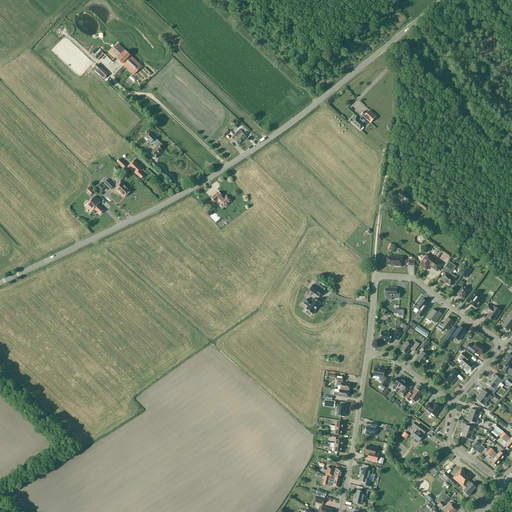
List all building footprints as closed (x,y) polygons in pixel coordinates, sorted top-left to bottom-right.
[(129,70),(134,75),(142,67),(130,56),(130,55),(125,51),(118,44),(110,52),(115,56),(118,58),(117,59),(118,59),(117,59),(122,64),(129,70)] [(94,70),(106,80),(105,81),(109,84),(111,82),(108,78),(109,78),(105,74),(97,66),(94,70)] [(128,82),(134,88),(138,84),(132,78),(128,82)] [(360,130),(364,125),(363,123),(366,120),(370,123),(376,116),(369,110),(366,114),(364,111),(361,115),(362,116),(359,120),(356,117),(351,122),(360,130)] [(246,137),(241,131),(235,136),(241,142),(246,137)] [(155,138),(156,138),(149,132),(144,137),(151,143),(152,142),(156,146),(157,145),(157,146),(152,152),(156,156),(162,150),(161,148),(163,146),(160,142),(155,138)] [(241,142),(235,136),(234,135),(231,138),(238,145),(241,142)] [(116,162),(123,168),(126,165),(119,158),(116,162)] [(143,169),(134,160),(128,166),(135,173),(141,179),(144,175),(141,172),(143,169)] [(107,179),(104,183),(111,189),(114,186),(107,179)] [(119,181),(115,185),(117,187),(114,189),(124,198),(125,196),(130,191),(121,183),(119,181)] [(226,195),(223,198),(222,196),(218,192),(211,198),(215,203),(217,200),(219,202),(220,202),(225,207),(231,201),(226,195)] [(402,201),(403,200),(406,202),(409,199),(401,192),(397,197),(402,201)] [(98,205),(101,202),(95,196),(85,206),(91,212),(92,211),(94,213),(96,211),(100,214),(103,210),(98,205)] [(415,202),(423,208),(424,206),(417,200),(415,202)] [(426,270),(429,265),(437,271),(442,264),(427,255),(420,265),(426,270)] [(394,265),(394,266),(402,267),(403,257),(392,256),(392,257),(387,257),(387,265),(394,265)] [(449,274),(452,270),(446,266),(442,272),(444,274),(440,279),(450,286),(455,279),(449,274)] [(462,299),(466,294),(469,290),(467,288),(466,288),(462,285),(464,283),(460,280),(454,289),(457,292),(456,294),(462,299)] [(312,291),(318,296),(315,299),(313,302),(309,299),(306,304),(309,307),(307,310),(314,315),(322,305),(318,302),(321,298),(325,293),(316,286),(312,291)] [(394,296),(394,298),(399,298),(400,291),(396,291),(397,288),(392,288),(386,288),(385,296),(394,296)] [(471,297),(474,298),(470,304),(476,308),(482,300),(478,298),(480,294),(475,291),(471,297)] [(425,312),(422,310),(427,303),(422,299),(416,307),(419,310),(417,313),(422,317),(425,312)] [(500,311),(493,307),(493,308),(488,304),(484,310),(489,313),(487,316),(493,321),(500,311)] [(426,319),(431,322),(432,321),(435,323),(442,314),(436,310),(435,311),(433,309),(426,319)] [(507,330),(509,328),(510,329),(511,325),(511,317),(510,317),(508,320),(507,319),(503,324),(504,325),(503,327),(507,330)] [(447,318),(442,325),(440,323),(436,328),(441,332),(444,328),(447,330),(453,322),(447,318)] [(467,332),(459,326),(457,329),(454,327),(445,339),(449,341),(453,336),(459,341),(463,335),(464,336),(467,332)] [(392,338),(393,338),(396,340),(401,332),(396,329),(393,334),(381,332),(380,340),(385,341),(385,343),(390,344),(391,338),(392,338)] [(419,332),(426,337),(428,334),(421,329),(419,332)] [(414,340),(411,344),(407,341),(400,350),(406,355),(411,348),(414,350),(419,344),(414,340)] [(425,351),(431,343),(426,340),(420,347),(425,351)] [(476,351),(481,355),(485,349),(477,343),(474,347),(470,344),(466,349),(474,354),(476,351)] [(422,352),(416,360),(422,365),(428,356),(422,352)] [(467,360),(469,358),(463,353),(460,356),(463,359),(460,363),(467,370),(472,365),(467,360)] [(511,376),(511,368),(510,367),(511,364),(505,359),(501,364),(508,369),(506,372),(511,376)] [(384,389),(386,386),(384,385),(388,380),(385,378),(384,377),(385,369),(381,368),(381,369),(374,368),(373,376),(379,377),(379,379),(382,382),(379,386),(384,389)] [(457,378),(455,376),(458,373),(453,369),(450,372),(450,373),(444,381),(450,386),(457,378)] [(493,375),(490,379),(498,385),(500,383),(501,384),(503,381),(506,382),(510,386),(511,383),(511,381),(504,376),(501,379),(495,375),(494,374),(493,375)] [(342,383),(342,381),(343,377),(336,376),(336,380),(337,380),(336,385),(340,386),(340,389),(349,391),(350,384),(342,383)] [(394,389),(396,391),(398,388),(404,381),(399,378),(397,380),(395,378),(389,386),(394,390),(394,389)] [(490,379),(487,383),(486,384),(487,384),(491,387),(488,390),(493,394),(496,391),(498,388),(496,387),(498,385),(490,379)] [(398,388),(401,390),(398,393),(404,397),(409,389),(406,387),(408,384),(404,381),(398,388)] [(411,395),(409,393),(405,398),(409,401),(411,399),(415,402),(421,394),(415,389),(411,395)] [(487,401),(489,398),(491,399),(492,397),(483,390),(479,395),(487,401)] [(487,404),(485,403),(487,401),(479,395),(475,399),(485,407),(487,404)] [(429,411),(435,416),(441,408),(434,403),(432,407),(431,406),(431,405),(428,403),(425,408),(429,411)] [(337,405),(336,416),(344,417),(346,406),(337,405)] [(482,413),(471,409),(469,414),(478,418),(479,415),(481,416),(482,413)] [(478,418),(469,414),(467,420),(478,424),(479,421),(477,421),(478,418)] [(413,425),(412,426),(417,429),(416,430),(417,431),(412,437),(415,439),(414,440),(414,441),(416,443),(417,443),(418,442),(423,436),(422,435),(424,434),(426,430),(411,419),(409,421),(411,422),(410,423),(413,425)] [(375,427),(377,427),(378,423),(371,422),(371,426),(371,428),(366,427),(365,434),(375,435),(376,428),(375,428),(375,427)] [(473,434),(474,431),(475,431),(476,429),(474,428),(465,425),(463,431),(473,434)] [(510,450),(511,447),(511,443),(501,435),(502,435),(494,429),(491,433),(490,433),(488,436),(494,441),(497,438),(496,438),(498,435),(500,437),(503,440),(503,439),(507,443),(504,446),(510,450)] [(471,437),(473,434),(463,431),(461,437),(470,440),(472,441),(473,438),(471,437)] [(501,435),(511,443),(511,436),(510,439),(506,435),(503,433),(502,435),(501,435)] [(476,440),(471,447),(474,450),(480,443),(476,440)] [(476,451),(479,454),(484,447),(480,444),(476,451)] [(341,453),(342,447),(330,445),(330,447),(334,448),(333,452),(331,451),(330,454),(336,456),(337,452),(341,453)] [(376,448),(367,446),(365,453),(368,454),(367,459),(376,461),(378,453),(375,453),(376,448)] [(493,451),(490,448),(488,451),(501,461),(505,456),(500,451),(497,454),(493,451)] [(488,451),(487,453),(490,456),(490,455),(494,459),(491,462),(496,466),(501,461),(488,451)] [(447,458),(440,466),(446,471),(452,465),(453,463),(449,459),(447,458)] [(335,468),(328,467),(325,475),(331,477),(331,476),(333,476),(335,468)] [(369,477),(370,474),(372,474),(374,469),(368,467),(367,470),(361,468),(360,475),(369,477)] [(335,468),(333,476),(333,477),(340,479),(342,470),(335,468)] [(440,471),(436,468),(435,469),(437,471),(442,476),(453,486),(456,483),(442,469),(440,471)] [(471,492),(476,487),(471,483),(468,480),(471,477),(462,468),(453,478),(465,489),(467,487),(471,491),(471,492)] [(371,481),(368,480),(369,477),(360,475),(358,481),(364,482),(363,485),(369,486),(371,481)] [(340,479),(333,477),(332,478),(325,476),(323,484),(338,488),(340,479)] [(468,497),(471,494),(470,493),(471,491),(467,487),(465,489),(463,492),(468,497)] [(362,491),(356,490),(354,496),(363,498),(364,495),(367,496),(368,490),(362,489),(362,491)] [(443,504),(444,503),(445,504),(450,498),(447,495),(441,500),(442,500),(438,504),(441,507),(444,505),(443,504)] [(315,496),(314,502),(323,504),(324,499),(315,496)] [(354,496),(353,502),(359,504),(358,506),(364,508),(365,502),(363,502),(363,498),(354,496)] [(449,503),(443,509),(445,511),(453,511),(456,509),(449,503)]
